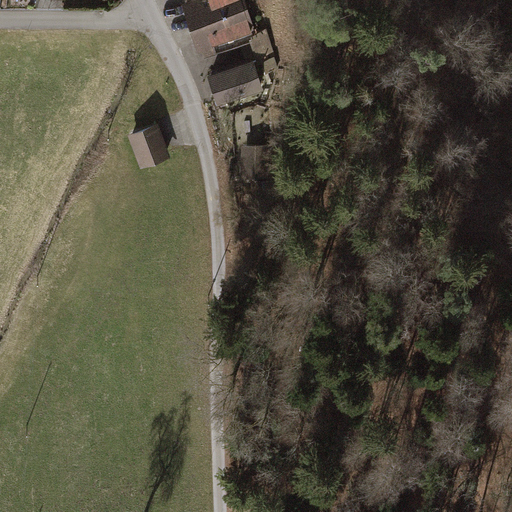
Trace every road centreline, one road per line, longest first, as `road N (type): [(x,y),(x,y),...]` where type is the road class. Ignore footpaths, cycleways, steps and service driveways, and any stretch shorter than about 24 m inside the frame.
road 1 (track): [(214,188),(222,511)]
road 2 (residential): [(145,0),(194,104),(214,188)]
